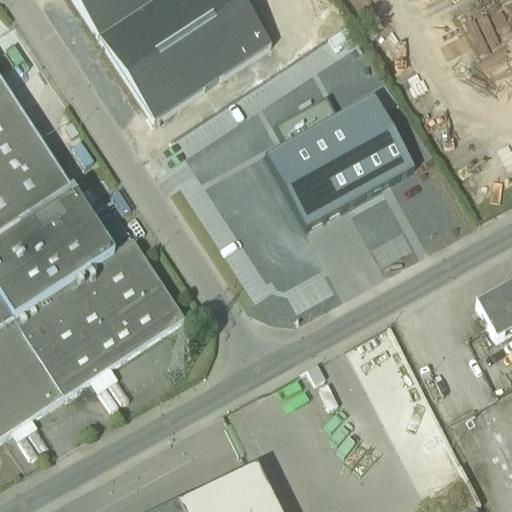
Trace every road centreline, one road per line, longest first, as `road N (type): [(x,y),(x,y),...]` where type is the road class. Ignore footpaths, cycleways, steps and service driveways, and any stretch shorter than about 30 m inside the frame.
road 1 (unclassified): [(261,374),(17,0)]
road 2 (unclassified): [(261,374),(511,234)]
road 3 (unclassified): [(12,511),(261,374)]
